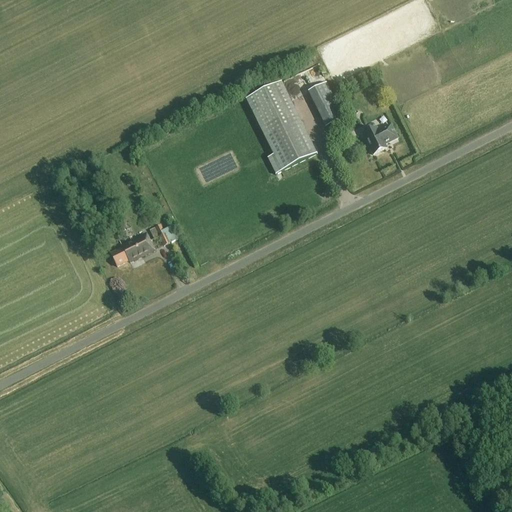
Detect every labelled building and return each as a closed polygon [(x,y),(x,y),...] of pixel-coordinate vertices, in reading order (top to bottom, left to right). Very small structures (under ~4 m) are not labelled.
[(317,156),(282,84),(246,101),(274,157),(268,160),(276,176),(317,156)] [(344,121),(325,85),(308,94),(326,130),(344,121)] [(377,129),(363,136),(373,156),(387,149),(386,146),(398,140),(392,126),(379,132),(377,129)] [(156,229),(160,239),(164,247),(170,245),(161,227),(156,229)] [(122,249),(110,255),(117,268),(129,262),(130,264),(154,251),(146,236),(122,248),(122,249)]
